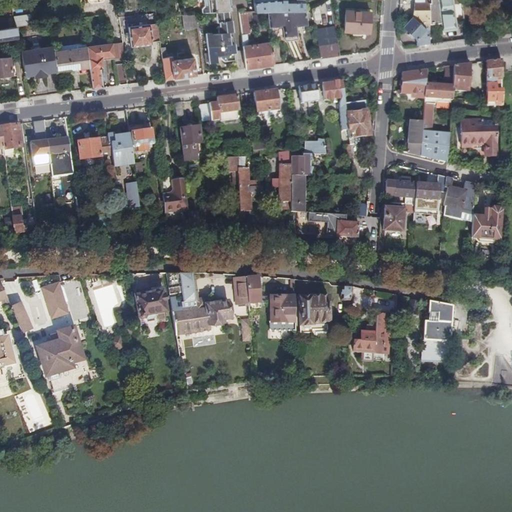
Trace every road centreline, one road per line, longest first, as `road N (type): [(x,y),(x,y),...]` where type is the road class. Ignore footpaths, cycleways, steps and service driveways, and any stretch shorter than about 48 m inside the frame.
road 1 (residential): [(0,273),(274,271),(447,299),(461,304),(465,326)]
road 2 (residential): [(386,63),(0,115)]
road 3 (residential): [(511,48),(386,63)]
